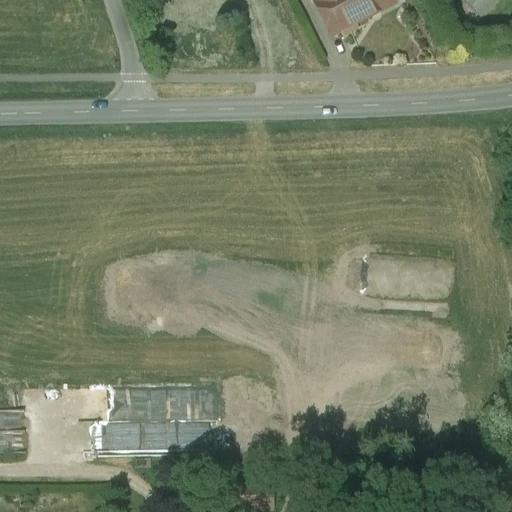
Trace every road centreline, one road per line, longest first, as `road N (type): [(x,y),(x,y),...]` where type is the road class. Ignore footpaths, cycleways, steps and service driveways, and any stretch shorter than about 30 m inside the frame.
road 1 (tertiary): [(511,96),(133,112)]
road 2 (track): [(0,470),(110,474),(183,511)]
road 3 (tertiary): [(133,112),(0,115)]
